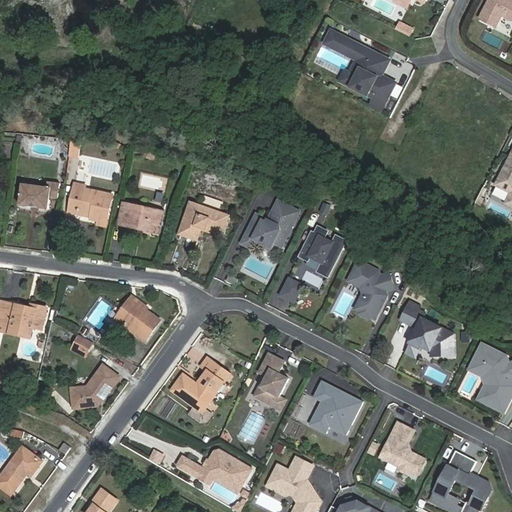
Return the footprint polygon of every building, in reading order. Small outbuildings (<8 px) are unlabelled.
[(511,0),(489,0),(480,18),(497,27),(503,15),(511,19),(511,0)] [(398,21),(395,28),(401,32),(405,25),(398,21)] [(401,32),(408,35),(412,28),(405,25),(401,32)] [(386,104),(397,83),(383,75),(391,60),(332,30),(326,44),(332,47),(333,44),(366,60),(353,87),(375,98),(386,104)] [(366,60),(333,44),(332,47),(358,60),(355,65),(359,67),(355,75),(347,71),(341,81),(353,87),(366,60)] [(383,110),(386,104),(375,98),(372,105),(383,110)] [(81,141),(72,140),(69,157),(79,158),(81,141)] [(511,155),(497,185),(498,186),(511,192),(507,202),(507,204),(511,206),(511,155)] [(47,188),(24,185),(22,205),(49,209),(50,198),(59,199),(61,184),(48,183),(47,188)] [(93,214),(92,217),(92,219),(100,221),(99,224),(107,226),(114,195),(86,189),(86,185),(75,183),(71,205),(83,208),(82,211),(93,214)] [(511,192),(498,186),(493,195),(507,202),(511,192)] [(204,197),(203,201),(222,206),(223,202),(204,197)] [(289,235),(301,212),(279,200),(269,220),(268,222),(264,220),(263,217),(258,214),(243,243),(253,248),(257,242),(258,240),(265,244),(271,242),(273,238),(277,240),(282,231),(289,235)] [(204,225),(226,232),(231,216),(191,202),(180,234),(199,241),(202,230),(204,225)] [(144,227),(143,230),(160,234),(165,212),(124,203),(120,225),(138,229),(138,226),(144,227)] [(69,212),(92,217),(93,214),(82,211),(83,208),(71,205),(69,212)] [(224,237),(226,232),(204,225),(202,230),(224,237)] [(311,238),(301,257),(309,261),(311,257),(324,264),(320,272),(329,277),(348,242),(338,237),(334,243),(325,239),(329,232),(320,227),(316,234),(314,239),(311,238)] [(283,246),(289,235),(282,231),(277,240),(273,238),(271,242),(265,244),(258,240),(257,242),(272,250),(276,243),(283,246)] [(395,289),(390,274),(381,277),(378,276),(380,272),(360,262),(351,279),(364,286),(367,295),(359,311),(361,312),(363,316),(368,318),(371,317),(376,320),(383,306),(381,305),(384,300),(386,301),(388,296),(386,291),(395,289)] [(295,291),(300,293),(304,286),(291,279),(288,284),(293,287),(295,291)] [(356,310),(359,311),(367,295),(364,286),(351,279),(349,281),(362,288),(364,294),(356,310)] [(282,296),(295,303),(300,293),(295,291),(293,287),(288,284),(282,296)] [(122,309),(124,327),(144,342),(161,320),(146,310),(147,308),(135,299),(130,304),(127,302),(122,309)] [(1,324),(32,331),(33,329),(42,330),(47,308),(31,305),(30,308),(7,303),(1,324)] [(454,357),(454,336),(424,320),(426,315),(419,312),(421,308),(411,303),(405,314),(412,318),(409,325),(418,330),(417,332),(418,337),(413,339),(410,345),(420,350),(421,347),(431,352),(432,357),(454,357)] [(114,320),(124,327),(122,309),(114,320)] [(405,314),(401,321),(409,325),(412,318),(405,314)] [(57,319),(55,324),(79,334),(81,328),(57,319)] [(0,331),(30,339),(32,331),(1,324),(0,330),(0,331)] [(72,343),(76,336),(58,325),(53,332),(72,343)] [(88,352),(94,343),(80,335),(73,349),(77,352),(80,347),(88,352)] [(405,354),(415,359),(420,350),(410,345),(405,354)] [(86,357),(88,352),(80,347),(77,352),(86,357)] [(509,379),(511,377),(511,367),(510,361),(504,362),(503,357),(482,347),(474,363),(481,367),(479,372),(486,376),(489,384),(480,401),(500,411),(506,399),(504,394),(507,389),(511,387),(509,379)] [(286,362),(270,354),(260,373),(266,376),(268,377),(266,381),(264,380),(255,396),(275,407),(281,396),(290,378),(280,373),(286,362)] [(205,410),(230,375),(207,358),(201,366),(207,371),(197,384),(183,374),(170,391),(193,407),(202,414),(205,410)] [(481,367),(474,363),(470,371),(483,378),(484,386),(477,399),(480,401),(489,384),(486,376),(479,372),(481,367)] [(102,394),(105,396),(119,377),(103,365),(90,383),(93,386),(71,388),(72,409),(93,406),(93,401),(97,401),(102,394)] [(322,402),(330,385),(323,381),(314,398),(322,402)] [(342,392),(330,385),(322,402),(324,403),(321,407),(319,406),(310,425),(326,434),(330,427),(346,436),(364,403),(356,398),(350,399),(345,396),(342,392)] [(98,405),(105,396),(102,394),(97,401),(93,401),(93,406),(98,405)] [(281,396),(275,407),(282,410),(287,399),(281,396)] [(202,414),(193,407),(188,415),(199,423),(206,422),(212,415),(205,410),(202,414)] [(407,447),(414,431),(397,422),(379,457),(397,467),(399,471),(405,474),(408,473),(416,477),(425,460),(408,451),(405,452),(404,447),(407,447)] [(11,429),(10,436),(22,439),(24,432),(11,429)] [(60,449),(66,453),(71,447),(64,442),(60,449)] [(274,451),(281,454),(284,447),(278,443),(274,451)] [(31,477),(43,461),(21,446),(0,474),(0,487),(11,495),(26,474),(31,477)] [(149,460),(159,465),(164,455),(154,450),(149,460)] [(205,468),(183,456),(178,465),(200,478),(203,473),(214,479),(215,476),(218,476),(223,479),(224,481),(231,485),(234,485),(241,489),(253,469),(221,450),(215,451),(209,460),(206,466),(205,468)] [(434,493),(445,499),(454,481),(476,492),(469,504),(466,502),(461,511),(480,511),(491,491),(488,484),(469,474),(475,462),(455,452),(434,493)] [(269,483),(294,495),(298,502),(293,511),(315,511),(321,502),(308,480),(306,480),(314,466),(297,458),(290,471),(278,465),(269,483)] [(214,479),(203,473),(200,478),(211,485),(214,479)] [(215,476),(214,479),(238,494),(241,489),(234,485),(231,485),(224,481),(223,479),(218,476),(215,476)] [(269,483),(267,486),(298,502),(294,495),(269,483)] [(109,511),(118,501),(102,489),(90,506),(92,507),(89,511),(109,511)] [(343,506),(345,507),(348,502),(352,501),(357,504),(358,502),(352,498),(346,500),(343,505),(343,506)] [(345,507),(343,506),(339,511),(374,511),(370,510),(370,509),(358,502),(357,504),(352,501),(348,502),(345,507)] [(232,509),(237,511),(241,511),(245,505),(242,503),(232,509)]
